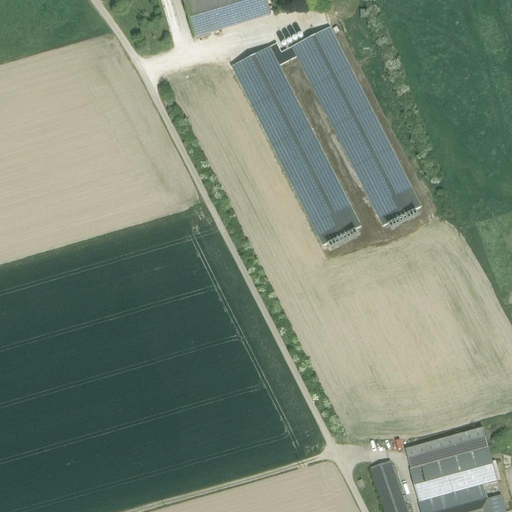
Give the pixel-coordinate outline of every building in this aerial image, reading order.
[(267,0),(184,0),(195,38),(272,15),(267,0)] [(277,46),(232,69),(324,249),(363,229),(281,69),(298,60),(384,230),(423,210),(331,30),(282,55),(277,46)] [(406,450),(411,469),(488,447),(483,428),(406,450)] [(488,447),(411,469),(421,503),(446,496),(485,486),(498,482),(488,447)] [(385,506),(404,500),(391,462),(372,469),(385,506)] [(446,496),(449,510),(488,499),(485,486),(446,496)] [(506,511),(502,495),(488,499),(491,511),(506,511)] [(446,496),(421,503),(423,511),(440,511),(449,510),(446,496)] [(491,511),(488,499),(449,510),(440,511),(491,511)] [(407,511),(404,500),(385,506),(386,511),(407,511)]
